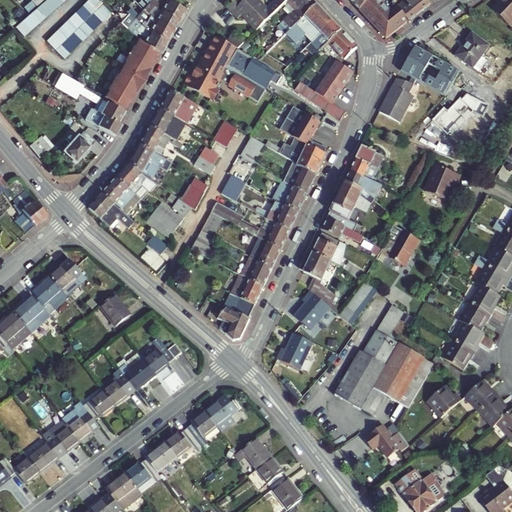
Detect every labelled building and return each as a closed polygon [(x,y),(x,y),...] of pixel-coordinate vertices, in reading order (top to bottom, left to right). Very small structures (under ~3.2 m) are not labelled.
[(25,36),(45,19),(50,15),(67,0),(48,0),(22,23),(17,27),(25,36)] [(68,57),(77,48),(82,44),(114,12),(102,0),(90,0),(50,39),(68,57)] [(164,10),(181,20),(187,9),(174,1),(172,0),(164,0),(161,7),(164,10)] [(235,0),(227,8),(238,19),(243,14),(252,24),(251,25),(256,31),(286,2),(288,0),(277,0),(267,10),(257,0),(235,0)] [(288,0),(286,2),(294,10),(282,21),(291,30),(316,5),(311,0),(288,0)] [(348,0),(359,11),(370,0),(348,0)] [(370,0),(359,11),(385,38),(387,38),(408,22),(396,7),(390,12),(382,3),(384,0),(370,0)] [(390,12),(396,7),(389,0),(384,0),(382,3),(390,12)] [(404,0),(396,7),(408,22),(430,4),(426,0),(404,0)] [(511,0),(501,0),(498,3),(492,10),(509,26),(511,23),(511,0)] [(158,20),(175,31),(181,20),(164,10),(161,7),(157,3),(150,12),(154,16),(158,20)] [(291,30),(286,35),(295,44),(304,35),(312,43),(321,34),(321,33),(333,22),(316,5),(291,30)] [(136,9),(132,13),(133,14),(138,19),(142,16),(136,9)] [(138,19),(139,21),(150,32),(169,43),(175,31),(158,20),(154,16),(150,12),(148,10),(142,16),(138,19)] [(133,14),(124,22),(139,38),(140,39),(143,42),(148,45),(160,53),(163,54),(169,43),(150,32),(139,21),(138,19),(133,14)] [(340,31),(333,22),(321,33),(321,34),(312,43),(311,44),(319,51),(328,42),(340,31)] [(342,30),(340,31),(328,42),(344,60),(356,49),(356,45),(342,30)] [(472,34),(455,56),(478,73),(487,61),(482,56),(489,47),(472,34)] [(238,49),(244,44),(231,36),(227,43),(238,49)] [(227,43),(215,37),(207,53),(205,52),(192,78),(189,76),(183,86),(214,102),(220,92),(214,89),(218,81),(225,79),(228,87),(249,99),(249,98),(258,103),(265,91),(227,68),(238,49),(227,43)] [(139,38),(106,97),(127,109),(160,53),(148,45),(143,42),(140,39),(139,38)] [(465,93),(452,86),(459,73),(415,47),(400,73),(459,106),(465,93)] [(281,78),(237,51),(227,68),(265,91),(270,82),(276,86),(281,78)] [(328,74),(345,86),(348,82),(353,74),(336,62),(328,74)] [(99,105),(96,110),(119,123),(126,112),(83,88),(85,85),(63,73),(56,85),(78,98),(80,94),(84,96),(99,105)] [(328,74),(326,77),(343,89),(345,86),(328,74)] [(332,105),(343,89),(326,77),(315,93),(329,103),(332,105)] [(396,80),(379,113),(399,124),(413,98),(408,95),(413,85),(396,80)] [(340,122),(345,114),(332,105),(329,103),(315,93),(300,83),(294,91),(340,122)] [(197,106),(170,91),(161,108),(186,124),(186,125),(197,106)] [(186,124),(161,108),(150,127),(169,139),(170,139),(173,141),(176,142),(186,124)] [(293,108),(286,119),(314,135),(317,130),(317,129),(315,128),(318,123),(293,108)] [(88,118),(115,135),(116,136),(123,125),(119,123),(96,110),(94,109),(88,118)] [(286,119),(280,130),(294,139),(305,145),(308,140),(311,139),(314,135),(286,119)] [(237,131),(224,123),(213,141),(226,149),(237,131)] [(169,139),(150,127),(140,145),(154,153),(157,148),(163,151),(168,143),(170,139),(169,139)] [(78,134),(76,137),(88,149),(96,141),(85,131),(80,136),(78,134)] [(41,154),(52,145),(42,134),(31,143),(41,154)] [(62,151),(75,163),(88,149),(76,137),(62,151)] [(263,145),(251,138),(247,144),(260,151),(263,145)] [(305,145),(294,139),(289,147),(283,144),(280,150),(267,142),(265,146),(292,162),(297,165),(296,167),(316,176),(322,163),(303,154),(307,147),(305,145)] [(176,142),(173,141),(171,145),(180,150),(182,146),(176,142)] [(303,154),(322,163),(328,151),(311,143),(309,142),(307,147),(303,154)] [(260,151),(247,144),(244,150),(256,158),(258,155),(260,151)] [(142,174),(151,181),(159,166),(169,171),(172,165),(160,157),(154,153),(140,145),(130,163),(142,174)] [(361,147),(349,172),(371,182),(374,177),(375,178),(378,173),(376,172),(383,158),(361,147)] [(163,151),(157,148),(154,153),(160,157),(163,151)] [(218,157),(205,149),(199,158),(212,166),(218,157)] [(256,158),(244,150),(240,157),(252,164),(256,158)] [(212,166),(199,158),(199,157),(193,166),(209,176),(215,167),(212,166)] [(316,176),(296,167),(297,165),(292,162),(288,172),(312,184),(316,176)] [(128,189),(134,194),(142,186),(150,193),(157,186),(142,175),(142,174),(130,163),(116,178),(128,189)] [(460,177),(435,166),(424,192),(446,201),(450,191),(453,192),(460,177)] [(312,184),(288,172),(283,183),(293,187),(307,194),(312,184)] [(373,202),(381,187),(371,182),(349,172),(344,183),(361,190),(373,202)] [(245,185),(231,177),(221,195),(235,203),(245,185)] [(128,189),(116,178),(103,194),(114,204),(125,216),(140,199),(134,194),(128,189)] [(194,178),(189,187),(203,195),(208,187),(194,178)] [(281,182),(272,200),(275,202),(284,206),(299,213),(307,194),(293,187),(293,188),(281,182)] [(373,202),(361,190),(344,183),(326,219),(354,233),(359,236),(362,228),(348,221),(355,208),(366,214),(373,202)] [(203,195),(189,187),(181,201),(195,211),(203,195)] [(14,221),(26,233),(34,226),(35,228),(47,218),(26,193),(16,200),(16,199),(13,201),(15,204),(13,206),(19,217),(14,221)] [(89,209),(109,228),(117,220),(127,230),(134,223),(125,216),(114,204),(103,194),(89,209)] [(185,218),(191,209),(178,200),(172,209),(179,213),(185,218)] [(284,206),(275,202),(266,220),(269,222),(275,225),(290,231),(299,213),(284,206)] [(177,216),(161,204),(155,211),(178,227),(183,220),(177,216)] [(290,231),(275,225),(271,234),(262,229),(258,230),(242,221),(243,218),(216,204),(211,214),(222,220),(258,239),(267,243),(281,250),(290,231)] [(178,227),(155,211),(147,222),(169,239),(178,227)] [(201,232),(212,238),(222,220),(211,214),(201,232)] [(496,222),(511,231),(511,218),(511,217),(507,223),(499,218),(496,222)] [(354,233),(326,219),(321,231),(339,240),(342,234),(344,235),(344,236),(360,244),(363,239),(359,236),(354,233)] [(269,222),(266,220),(262,229),(271,234),(275,225),(269,222)] [(497,247),(498,247),(511,255),(511,231),(496,222),(494,225),(503,231),(499,237),(501,238),(496,246),(497,247)] [(379,254),(403,268),(418,242),(393,226),(379,254)] [(345,246),(321,234),(312,254),(330,263),(341,269),(343,265),(340,264),(342,258),(345,246)] [(168,247),(154,237),(147,245),(160,256),(168,247)] [(267,243),(258,239),(250,258),(272,268),(281,250),(267,243)] [(216,252),(196,241),(191,250),(211,261),(216,252)] [(477,258),(510,278),(511,275),(511,268),(511,269),(510,268),(511,265),(511,255),(498,247),(494,255),(493,254),(489,260),(479,255),(477,258)] [(142,257),(152,264),(157,257),(147,250),(142,257)] [(319,285),(327,270),(329,265),(330,263),(312,254),(303,273),(314,279),(309,291),(310,292),(328,309),(331,304),(334,298),(319,285)] [(71,258),(50,275),(63,290),(77,279),(81,284),(87,278),(71,258)] [(272,268),(250,258),(241,276),(249,281),(263,287),(272,268)] [(480,283),(481,283),(496,292),(502,283),(503,283),(506,285),(510,278),(477,258),(475,262),(485,268),(481,274),(482,275),(478,282),(480,283)] [(365,277),(348,264),(346,267),(343,270),(360,283),(365,277)] [(50,301),(63,290),(50,275),(31,291),(35,296),(47,310),(53,317),(59,311),(50,301)] [(263,287),(249,281),(241,276),(239,275),(230,294),(255,306),(263,287)] [(360,290),(371,298),(376,292),(365,283),(360,290)] [(469,300),(491,314),(496,306),(495,305),(493,305),(499,294),(497,293),(496,292),(481,283),(476,291),(475,290),(469,300)] [(211,299),(218,288),(214,287),(208,297),(211,299)] [(356,296),(367,304),(371,298),(360,290),(356,296)] [(309,331),(328,309),(310,292),(305,299),(308,301),(304,305),(293,318),(309,331)] [(102,305),(112,318),(127,306),(117,293),(106,301),(102,305)] [(255,306),(231,295),(225,308),(226,309),(226,308),(249,319),(255,306)] [(47,310),(35,296),(29,301),(28,299),(15,310),(28,326),(47,310)] [(351,302),(362,311),(367,304),(356,296),(351,302)] [(462,321),(464,322),(478,330),(485,319),(486,320),(487,321),(491,314),(469,300),(463,310),(464,311),(460,319),(462,321)] [(357,317),(362,311),(351,302),(348,305),(347,305),(345,308),(357,317)] [(341,312),(331,304),(328,309),(337,316),(341,312)] [(132,313),(127,306),(112,318),(117,325),(132,313)] [(403,313),(391,306),(387,313),(399,320),(403,313)] [(249,319),(226,308),(226,309),(218,318),(223,321),(219,330),(233,341),(240,339),(250,320),(249,319)] [(345,308),(338,317),(350,327),(357,317),(345,308)] [(0,332),(8,342),(28,326),(15,310),(0,322),(0,332)] [(399,320),(387,313),(383,319),(395,326),(399,320)] [(403,313),(399,320),(410,326),(414,320),(403,313)] [(395,326),(383,319),(380,325),(391,333),(395,326)] [(457,329),(451,339),(474,353),(479,345),(478,345),(476,344),(483,333),(480,331),(478,330),(464,322),(459,330),(457,329)] [(391,333),(380,325),(375,333),(387,339),(391,333)] [(0,349),(8,342),(0,332),(0,349)] [(372,416),(384,396),(408,410),(433,366),(399,345),(387,339),(375,333),(362,354),(359,352),(334,396),(360,411),(361,410),(372,416)] [(145,357),(157,372),(170,362),(169,361),(176,356),(170,348),(159,334),(152,339),(158,346),(145,357)] [(299,371),(312,344),(293,335),(285,351),(283,355),(280,353),(277,360),(299,371)] [(447,350),(442,358),(461,369),(467,359),(469,360),(470,360),(474,353),(451,339),(445,349),(447,350)] [(177,343),(170,348),(176,356),(183,351),(177,343)] [(126,362),(120,367),(125,373),(136,387),(137,388),(157,372),(145,357),(130,368),(126,362)] [(461,369),(463,370),(469,360),(467,359),(461,369)] [(125,373),(104,389),(116,404),(130,393),(129,392),(136,387),(125,373)] [(483,378),(481,380),(489,389),(491,387),(483,378)] [(470,402),(469,403),(476,412),(497,394),(491,387),(489,389),(481,380),(472,387),(463,395),(470,402)] [(444,387),(442,388),(450,397),(451,395),(444,387)] [(433,408),(431,409),(438,417),(459,399),(454,393),(451,395),(450,397),(442,388),(427,401),(433,408)] [(104,389),(84,404),(95,418),(101,414),(102,415),(116,404),(104,389)] [(498,422),(510,412),(502,404),(504,402),(497,395),(497,394),(476,412),(484,421),(485,420),(492,427),(498,422)] [(235,412),(224,398),(218,402),(217,401),(204,412),(215,427),(235,412)] [(76,408),(62,418),(68,426),(80,441),(100,425),(95,418),(84,404),(81,400),(75,405),(76,408)] [(504,402),(502,404),(510,412),(511,410),(504,402)] [(510,440),(511,438),(511,410),(510,412),(498,422),(504,429),(502,431),(510,440)] [(185,429),(196,443),(215,427),(204,412),(191,422),(192,423),(185,429)] [(484,421),(491,428),(492,427),(485,420),(484,421)] [(80,441),(68,426),(54,437),(66,450),(67,452),(80,441)] [(387,431),(386,432),(381,426),(363,440),(371,450),(377,446),(387,459),(398,451),(400,453),(408,447),(399,433),(392,438),(387,431)] [(178,432),(164,443),(176,459),(196,443),(185,429),(180,433),(178,432)] [(59,455),(66,450),(54,437),(48,441),(59,455)] [(355,437),(341,449),(354,464),(367,452),(355,437)] [(254,439),(235,453),(231,456),(236,463),(243,457),(254,471),(270,459),(254,439)] [(59,455),(48,441),(28,457),(40,472),(60,457),(59,455)] [(145,461),(156,474),(176,459),(164,443),(143,458),(145,461)] [(40,472),(28,457),(15,467),(7,457),(1,462),(11,476),(17,471),(27,483),(40,472)] [(269,491),(283,480),(279,474),(280,473),(270,459),(254,471),(269,491)] [(136,465),(123,475),(135,490),(139,495),(159,479),(156,474),(145,461),(137,466),(136,465)] [(11,476),(1,462),(0,462),(0,485),(12,476),(11,476)] [(511,466),(500,462),(486,473),(494,484),(478,496),(490,511),(501,511),(505,509),(502,505),(511,497),(511,466)] [(418,468),(399,483),(420,511),(425,511),(446,497),(435,482),(447,473),(442,467),(426,479),(418,468)] [(135,490),(123,475),(103,490),(108,496),(120,511),(140,496),(139,495),(135,490)] [(283,480),(269,491),(286,511),(302,499),(285,478),(283,480)] [(88,511),(118,511),(120,511),(108,496),(102,501),(101,500),(87,511),(88,511)]
